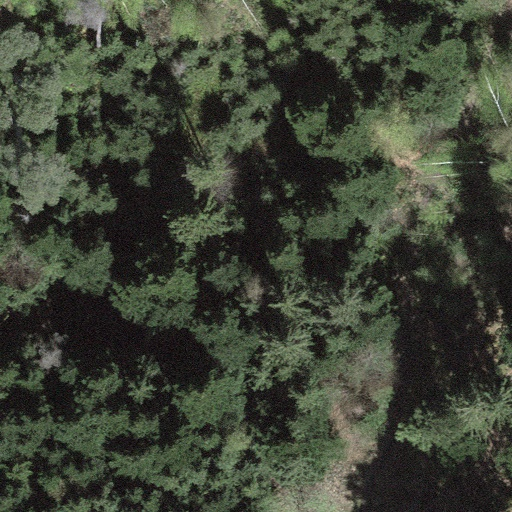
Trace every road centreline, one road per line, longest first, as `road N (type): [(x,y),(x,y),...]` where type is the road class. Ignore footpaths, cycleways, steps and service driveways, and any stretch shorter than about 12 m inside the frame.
road 1 (track): [(475,0),(445,48),(345,511)]
road 2 (track): [(275,511),(238,426),(58,341),(0,355)]
